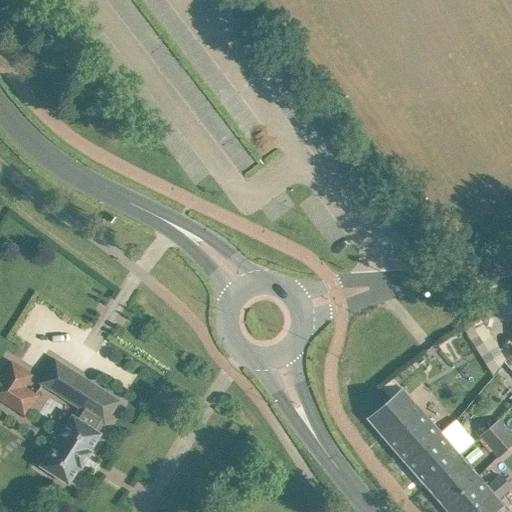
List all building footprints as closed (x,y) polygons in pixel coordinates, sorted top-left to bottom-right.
[(39,392),(27,385),(35,372),(9,357),(0,373),(0,401),(25,416),(39,392)] [(120,400),(101,388),(55,359),(40,383),(80,408),(75,417),(72,415),(39,466),(69,484),(80,467),(81,468),(92,452),(90,451),(101,433),(98,431),(103,423),(105,424),(120,400)] [(441,433),(415,404),(402,389),(368,419),(406,463),(441,433)] [(441,433),(406,463),(408,465),(425,485),(460,456),(475,443),(455,421),(441,433)] [(511,436),(498,421),(481,436),(498,457),(499,455),(511,444),(511,436)] [(448,511),(467,511),(469,511),(455,495),(478,476),(460,456),(425,485),(448,511)] [(488,487),(482,481),(478,476),(455,495),(469,511),(467,511),(494,511),(503,505),(498,499),(511,488),(500,476),(488,487)]
